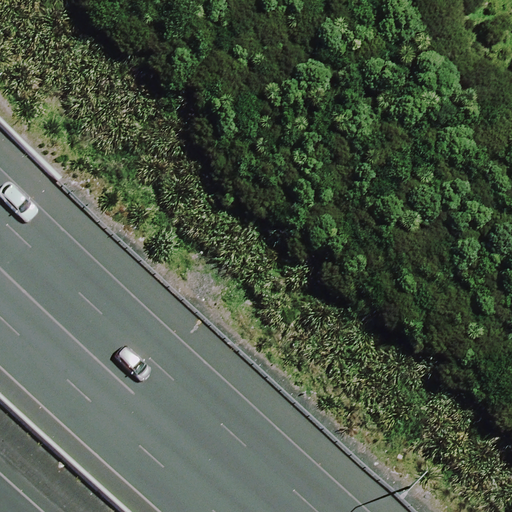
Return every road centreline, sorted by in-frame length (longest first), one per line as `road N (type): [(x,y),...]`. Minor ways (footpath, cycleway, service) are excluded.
road 1 (motorway): [(0,215),(303,511)]
road 2 (motorway): [(0,317),(218,511)]
